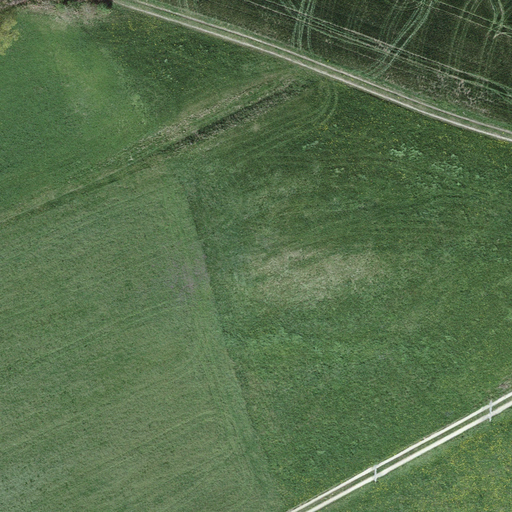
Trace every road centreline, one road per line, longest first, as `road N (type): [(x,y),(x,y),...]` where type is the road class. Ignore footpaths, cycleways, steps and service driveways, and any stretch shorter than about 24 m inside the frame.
road 1 (track): [(511,140),(102,0)]
road 2 (track): [(300,511),(511,398)]
